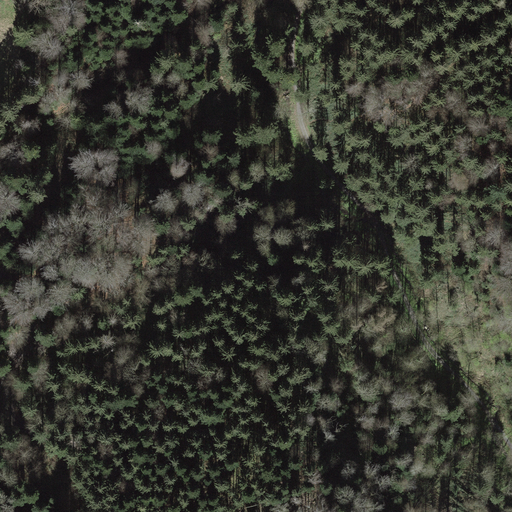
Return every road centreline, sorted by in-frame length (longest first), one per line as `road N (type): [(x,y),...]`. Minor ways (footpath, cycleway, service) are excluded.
road 1 (track): [(302,0),(291,77),(305,141),(370,216),(423,341),(511,447)]
road 2 (track): [(0,356),(20,343),(1,386),(5,417),(114,466),(138,511)]
road 3 (track): [(68,0),(46,61),(0,126)]
